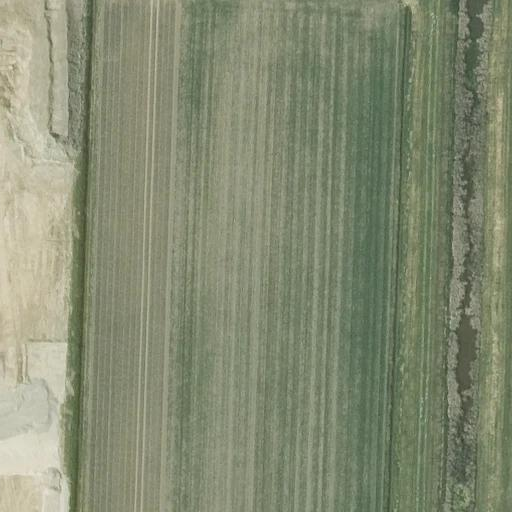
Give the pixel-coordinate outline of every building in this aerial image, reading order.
[(33,350),(33,358),(45,359),(46,351),(33,350)] [(46,351),(45,359),(57,359),(58,351),(46,351)] [(33,358),(33,366),(45,366),(45,359),(33,358)] [(45,359),(45,366),(57,367),(57,359),(45,359)] [(33,366),(33,373),(45,374),(45,366),(33,366)] [(45,366),(45,374),(57,374),(57,367),(45,366)] [(33,373),(32,381),(44,382),(45,374),(33,373)] [(45,374),(44,382),(57,382),(57,374),(45,374)] [(32,381),(32,389),(44,389),(44,382),(32,381)] [(44,382),(44,389),(56,390),(57,382),(44,382)] [(32,389),(32,396),(44,397),(44,389),(32,389)] [(44,389),(44,397),(56,397),(56,390),(44,389)] [(0,472),(0,495),(15,497),(16,474),(0,472)] [(16,474),(15,497),(43,498),(44,475),(16,474)] [(0,495),(0,511),(14,511),(15,497),(0,495)] [(15,497),(14,511),(42,511),(43,498),(15,497)]
